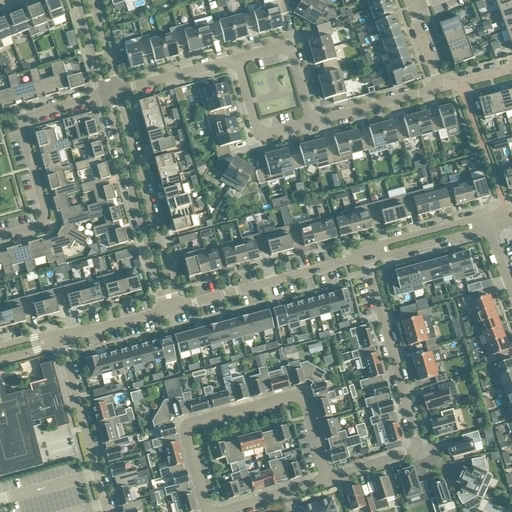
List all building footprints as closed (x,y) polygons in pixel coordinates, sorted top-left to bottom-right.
[(57,0),(50,0),(44,3),(45,6),(40,8),(46,23),(45,24),(48,30),(55,28),(52,21),(64,16),(61,9),(63,8),(60,2),(59,3),(57,0)] [(110,0),(113,6),(124,2),(128,12),(134,10),(132,3),(130,0),(110,0)] [(263,5),(264,9),(270,30),(282,27),(279,16),(285,14),(281,0),(263,5)] [(281,0),(285,14),(291,12),(287,0),(284,0),(282,1),(281,0)] [(304,19),(314,1),(313,0),(300,0),(293,13),(304,19)] [(388,2),(387,0),(366,0),(370,9),(388,2)] [(511,5),(511,0),(495,0),(496,0),(500,10),(511,5)] [(325,7),(314,1),(304,19),(314,25),(325,7)] [(392,13),(388,2),(370,9),(373,20),(392,13)] [(46,23),(40,8),(39,5),(35,6),(26,9),(28,13),(22,15),(28,30),(27,30),(30,37),(39,34),(36,27),(45,24),(46,23)] [(511,17),(511,5),(500,10),(503,20),(511,17)] [(270,30),(264,9),(247,14),(251,27),(257,26),(259,33),(270,30)] [(28,30),(22,15),(21,11),(8,16),(10,20),(5,22),(4,22),(10,37),(27,30),(28,30)] [(245,29),(251,27),(247,14),(230,19),(236,40),(247,37),(245,29)] [(374,23),(378,33),(397,26),(393,16),(374,23)] [(440,24),(444,34),(463,27),(460,17),(450,20),(449,20),(449,21),(440,24)] [(507,30),(511,28),(511,17),(503,20),(507,30)] [(10,37),(4,22),(5,22),(3,18),(0,19),(0,48),(3,48),(1,41),(10,37)] [(236,40),(230,19),(213,23),(216,37),(222,35),(224,43),(236,40)] [(210,38),(216,37),(213,23),(195,28),(201,49),(212,46),(210,38)] [(316,27),(318,33),(331,29),(329,23),(316,27)] [(201,49),(195,28),(189,30),(188,24),(176,27),(181,46),(187,44),(189,52),(201,49)] [(401,37),(397,26),(378,33),(382,43),(401,37)] [(176,48),(181,46),(176,27),(169,29),(170,35),(161,37),(167,58),(178,55),(176,48)] [(467,38),(463,27),(444,34),(445,38),(445,39),(446,38),(448,45),(467,38)] [(308,42),(311,53),(332,48),(329,37),(333,36),(331,29),(318,33),(319,39),(308,42)] [(167,58),(161,37),(149,40),(148,36),(142,37),(146,55),(152,54),(154,62),(167,58)] [(141,57),(146,55),(142,37),(135,39),(137,44),(124,47),(127,57),(126,58),(128,66),(129,66),(130,68),(143,65),(141,57)] [(404,47),(401,37),(382,43),(386,54),(404,47)] [(75,38),(67,40),(69,47),(77,45),(75,38)] [(471,48),(467,38),(448,45),(450,51),(450,52),(452,55),(471,48)] [(408,57),(406,52),(404,47),(386,54),(390,64),(408,57)] [(337,65),(332,48),(311,53),(314,65),(322,63),(324,69),(337,65)] [(338,50),(340,58),(346,57),(344,48),(338,50)] [(475,58),(471,48),(452,55),(455,65),(465,62),(465,63),(465,62),(475,58)] [(412,66),(408,57),(390,64),(393,73),(412,66)] [(50,65),(53,77),(54,76),(58,90),(69,87),(69,90),(83,86),(80,74),(67,78),(62,61),(50,65)] [(342,82),(337,65),(324,69),(325,74),(318,77),(321,88),(342,82)] [(412,66),(393,73),(388,75),(392,88),(396,87),(417,79),(412,66)] [(58,90),(54,76),(53,77),(41,80),(37,68),(29,71),(32,83),(32,82),(36,96),(37,96),(44,94),(45,97),(59,93),(58,90)] [(36,96),(32,82),(32,83),(19,86),(16,74),(7,77),(11,89),(11,88),(15,102),(23,100),(23,103),(37,99),(37,96),(36,96)] [(380,79),(376,80),(371,82),(373,87),(373,88),(382,84),(380,79)] [(347,100),(342,82),(321,88),(324,100),(332,97),(334,104),(347,100)] [(203,90),(206,101),(227,95),(224,84),(203,90)] [(11,88),(11,89),(0,91),(0,106),(1,106),(2,109),(16,105),(15,102),(11,88)] [(174,90),(175,95),(178,103),(184,101),(181,88),(174,90)] [(511,111),(511,93),(511,90),(501,93),(506,113),(511,111)] [(506,113),(501,93),(490,96),(496,116),(506,113)] [(231,107),(227,95),(206,101),(211,118),(211,119),(225,115),(223,109),(231,107)] [(496,116),(490,96),(479,99),(485,121),(496,118),(496,116)] [(156,97),(140,102),(141,107),(139,107),(141,114),(160,108),(156,97)] [(451,108),(451,105),(438,109),(440,117),(434,118),(438,131),(440,140),(447,138),(444,130),(456,126),(454,116),(456,116),(453,107),(451,108)] [(146,123),(162,118),(160,108),(141,114),(143,119),(144,118),(146,123)] [(75,126),(78,139),(94,135),(97,135),(93,121),(90,121),(88,114),(91,113),(91,112),(62,120),(64,129),(75,126)] [(438,131),(434,118),(428,120),(426,112),(414,115),(420,136),(438,131)] [(226,121),(225,115),(211,119),(211,118),(207,119),(212,137),(237,130),(234,119),(226,121)] [(420,136),(414,115),(403,118),(405,126),(399,127),(403,141),(420,136)] [(165,129),(162,118),(146,123),(147,128),(145,128),(147,134),(165,129)] [(403,141),(399,127),(393,129),(391,121),(380,124),(386,145),(403,141)] [(386,145),(380,124),(368,128),(370,135),(365,137),(368,150),(369,155),(387,150),(386,145)] [(53,129),(47,130),(35,134),(39,148),(41,147),(44,155),(58,151),(70,148),(67,139),(57,142),(53,129)] [(168,139),(165,129),(147,134),(148,140),(150,139),(151,143),(168,139)] [(240,142),(237,130),(212,137),(211,137),(216,155),(229,151),(228,145),(240,142)] [(368,150),(365,137),(359,138),(357,131),(345,134),(351,155),(368,150)] [(351,155),(345,134),(333,137),(336,145),(330,146),(335,164),(352,159),(351,155)] [(96,143),(94,135),(78,139),(71,141),(74,150),(84,147),(88,160),(100,157),(103,156),(99,142),(96,143)] [(168,139),(151,143),(150,144),(151,150),(153,150),(155,155),(176,149),(173,137),(168,139)] [(335,164),(330,146),(324,148),(322,140),(310,143),(316,164),(317,169),(335,164)] [(508,147),(506,141),(494,144),(496,150),(508,147)] [(316,164),(310,143),(299,146),(301,154),(295,156),(299,169),(316,164)] [(299,169),(295,156),(289,157),(287,149),(276,152),(282,174),(299,169)] [(61,164),(58,151),(44,155),(41,155),(45,170),(47,169),(49,176),(50,176),(64,172),(64,173),(71,171),(68,162),(61,164)] [(231,157),(229,151),(216,155),(218,161),(231,157)] [(282,174),(276,152),(264,156),(267,168),(261,170),(265,183),(283,178),(282,174)] [(175,164),(172,154),(156,159),(157,163),(155,164),(157,170),(175,165),(175,164)] [(102,164),(100,157),(88,160),(74,163),(77,172),(90,168),(94,181),(106,178),(109,178),(105,164),(102,164)] [(232,182),(244,164),(233,157),(222,176),(232,182)] [(180,163),(175,164),(175,165),(157,170),(159,176),(160,175),(161,180),(178,175),(179,175),(183,174),(180,163)] [(254,170),(244,164),(232,182),(230,186),(240,193),(254,170)] [(511,188),(511,165),(503,167),(509,189),(511,188)] [(426,169),(418,171),(420,180),(428,178),(426,169)] [(265,183),(261,170),(255,171),(259,185),(265,183)] [(67,185),(64,173),(64,172),(50,176),(49,176),(47,177),(51,191),(53,190),(55,197),(56,198),(66,195),(77,192),(74,183),(67,185)] [(181,185),(179,175),(178,175),(161,180),(163,184),(161,185),(163,191),(181,185)] [(482,177),(471,180),(477,200),(488,197),(482,177)] [(108,186),(106,178),(94,181),(80,185),(83,194),(93,191),(96,204),(112,200),(115,199),(111,185),(108,186)] [(461,183),(461,182),(460,180),(443,184),(444,187),(449,205),(455,204),(455,206),(466,203),(461,183)] [(471,180),(461,182),(461,183),(466,203),(477,200),(471,180)] [(184,195),(181,185),(163,191),(164,196),(166,196),(167,200),(184,195)] [(444,187),(434,190),(439,210),(450,207),(449,205),(444,187)] [(428,213),(423,193),(423,190),(405,194),(410,213),(416,211),(418,216),(428,213)] [(434,190),(423,193),(428,213),(439,210),(434,190)] [(184,195),(167,200),(166,201),(167,207),(169,206),(170,211),(192,205),(189,194),(184,195)] [(405,215),(410,213),(405,194),(389,199),(395,222),(406,219),(405,215)] [(70,208),(66,195),(56,198),(55,197),(53,198),(57,212),(59,211),(62,219),(83,213),(80,205),(70,208)] [(287,197),(271,201),(273,208),(289,204),(287,197)] [(395,222),(389,199),(372,203),(377,222),(383,221),(384,225),(395,222)] [(114,207),(112,200),(96,204),(86,207),(88,211),(89,215),(102,212),(106,224),(106,225),(118,221),(121,221),(117,207),(114,207)] [(371,224),(377,222),(372,203),(355,208),(361,231),(372,228),(371,224)] [(195,216),(192,205),(170,211),(172,215),(170,216),(172,222),(190,217),(195,216)] [(361,231),(355,208),(344,211),(346,217),(351,234),(361,231)] [(90,220),(89,215),(88,211),(83,213),(62,219),(64,227),(61,228),(59,231),(75,240),(74,240),(83,245),(88,237),(76,231),(75,225),(90,220)] [(193,227),(190,217),(172,222),(173,228),(175,227),(176,232),(193,227)] [(346,217),(335,220),(340,237),(351,234),(346,217)] [(325,241),(320,221),(320,220),(319,218),(309,220),(315,244),(325,241)] [(331,218),(320,220),(320,221),(325,241),(336,238),(331,218)] [(315,244),(309,220),(292,225),(297,244),(303,242),(304,247),(315,244)] [(120,229),(118,221),(106,225),(106,224),(92,228),(95,237),(105,234),(109,247),(127,242),(123,228),(120,229)] [(291,245),(297,244),(292,225),(274,230),(275,233),(276,232),(281,253),(292,250),(291,245)] [(74,240),(75,240),(59,231),(57,235),(57,238),(50,240),(56,261),(55,261),(57,266),(66,264),(61,248),(68,247),(70,248),(74,240)] [(205,234),(206,241),(215,239),(214,232),(205,234)] [(281,253),(276,232),(275,233),(259,237),(263,253),(269,251),(270,256),(281,253)] [(257,254),(263,253),(259,237),(259,234),(241,239),(242,242),(242,241),(248,262),(258,259),(257,254)] [(191,241),(189,235),(178,238),(179,244),(191,241)] [(56,261),(50,240),(42,242),(41,239),(27,243),(28,246),(29,246),(32,260),(33,260),(45,256),(47,264),(55,261),(56,261)] [(237,265),(232,244),(231,241),(220,244),(221,247),(226,263),(225,263),(226,268),(237,265)] [(242,241),(242,242),(232,244),(237,265),(248,262),(242,241)] [(32,260),(29,246),(28,246),(21,248),(20,245),(6,249),(7,252),(11,266),(24,262),(27,274),(36,272),(33,260),(32,260)] [(219,265),(225,263),(226,263),(221,247),(205,252),(204,252),(210,272),(221,269),(219,265)] [(130,249),(118,252),(120,260),(132,257),(130,249)] [(210,272),(204,252),(205,252),(204,249),(193,252),(200,275),(210,272)] [(7,252),(0,254),(0,265),(2,265),(6,280),(15,278),(11,266),(7,252)] [(200,275),(193,252),(182,255),(188,278),(200,275)] [(470,252),(459,254),(465,278),(476,275),(470,252)] [(465,278),(459,254),(448,257),(454,279),(454,280),(454,281),(465,278)] [(93,266),(109,261),(107,255),(91,260),(93,266)] [(454,279),(448,257),(438,260),(443,278),(444,282),(445,282),(454,280),(454,279)] [(443,278),(438,260),(428,263),(432,281),(443,278)] [(432,281),(428,263),(417,266),(422,284),(432,281)] [(422,284),(417,266),(407,269),(413,292),(424,289),(422,284)] [(413,292),(407,269),(396,271),(399,282),(392,283),(396,296),(402,295),(413,292)] [(135,270),(124,273),(129,294),(140,291),(135,270)] [(119,296),(113,276),(114,276),(113,273),(96,278),(96,281),(97,281),(101,296),(107,295),(108,299),(119,296)] [(129,294),(124,273),(114,276),(113,276),(119,296),(129,294)] [(92,304),(86,283),(86,281),(75,283),(81,307),(92,304)] [(102,301),(101,296),(97,281),(96,281),(86,283),(92,304),(102,301)] [(467,286),(469,293),(482,289),(480,282),(467,286)] [(81,307),(75,283),(58,288),(63,307),(69,305),(70,310),(81,307)] [(57,308),(63,307),(58,288),(41,292),(47,316),(58,313),(57,308)] [(336,292),(335,292),(340,311),(339,311),(341,316),(352,313),(346,289),(339,291),(336,292)] [(47,316),(41,292),(24,297),(29,316),(35,314),(37,319),(47,316)] [(340,311),(335,292),(334,292),(335,293),(334,293),(331,294),(325,296),(329,313),(339,311),(340,311)] [(472,303),(476,314),(494,307),(495,306),(493,302),(490,296),(476,301),(473,295),(462,298),(465,306),(472,303)] [(329,313),(325,296),(323,296),(320,297),(314,298),(319,316),(329,313)] [(24,317),(29,316),(24,297),(7,302),(9,307),(14,325),(25,322),(24,317)] [(319,316),(314,298),(313,299),(310,299),(310,300),(304,301),(308,319),(319,316)] [(308,319),(304,301),(300,302),(297,303),(293,304),(298,322),(308,319)] [(298,322),(293,304),(287,306),(284,306),(283,307),(288,325),(287,325),(289,330),(300,327),(298,322)] [(455,319),(461,317),(457,304),(451,306),(455,319)] [(9,307),(0,309),(0,314),(3,328),(14,325),(9,307)] [(288,325),(283,307),(281,307),(278,308),(272,310),(277,328),(287,325),(288,325)] [(498,317),(494,307),(476,314),(480,324),(498,317)] [(432,326),(429,315),(430,315),(428,308),(416,312),(418,318),(403,322),(405,328),(404,329),(405,333),(406,333),(406,334),(433,326),(432,326)] [(273,329),(268,311),(262,313),(262,312),(259,313),(257,314),(262,332),(273,329)] [(262,332),(257,314),(256,314),(253,315),(247,316),(252,334),(262,332)] [(252,334),(247,316),(241,318),(241,317),(238,318),(236,319),(241,337),(242,343),(254,340),(252,334)] [(502,328),(498,317),(480,324),(484,334),(502,328)] [(241,337),(236,319),(235,320),(232,320),(232,321),(226,322),(231,340),(241,337)] [(231,340),(226,322),(222,323),(219,324),(216,325),(216,324),(215,324),(220,343),(231,340)] [(220,343),(215,324),(214,325),(211,325),(211,326),(205,327),(210,346),(211,350),(222,348),(220,343)] [(355,337),(359,350),(373,346),(375,346),(370,329),(369,329),(368,327),(367,325),(349,330),(351,338),(355,337)] [(433,326),(406,334),(406,335),(408,339),(410,345),(425,341),(426,348),(438,344),(433,326)] [(210,346),(205,327),(205,328),(199,329),(196,330),(195,331),(200,348),(210,346)] [(506,338),(502,328),(484,334),(487,345),(506,338)] [(200,348),(195,331),(189,332),(186,333),(184,333),(189,351),(200,348)] [(189,351),(184,333),(183,334),(180,334),(180,335),(174,336),(178,354),(189,351)] [(337,343),(343,341),(341,333),(334,335),(337,343)] [(176,361),(170,338),(170,337),(163,339),(160,340),(159,340),(164,358),(163,358),(165,364),(176,361)] [(506,338),(487,345),(491,355),(484,358),(486,365),(498,361),(495,354),(510,349),(508,343),(506,338)] [(164,358),(159,340),(158,341),(157,340),(155,341),(148,343),(153,361),(163,358),(164,358)] [(153,361),(148,343),(145,344),(141,345),(142,345),(138,346),(143,364),(153,361)] [(320,343),(308,346),(311,354),(322,351),(320,343)] [(435,364),(443,362),(438,344),(426,348),(428,354),(413,358),(415,364),(415,365),(416,369),(416,370),(435,364)] [(143,364),(138,346),(132,348),(132,347),(129,348),(128,349),(132,367),(143,364)] [(375,353),(373,346),(359,350),(350,352),(353,360),(358,359),(361,370),(366,368),(379,364),(378,361),(380,361),(377,353),(375,353)] [(132,367),(128,349),(121,350),(118,351),(117,352),(122,369),(132,367)] [(122,369),(117,352),(111,353),(108,354),(107,354),(111,372),(113,378),(124,375),(122,369)] [(111,372),(107,354),(101,356),(100,356),(98,357),(97,357),(97,356),(96,357),(101,375),(111,372)] [(329,366),(337,364),(335,356),(327,358),(329,366)] [(101,375),(96,357),(95,357),(92,357),(92,358),(85,359),(90,378),(101,375)] [(495,366),(499,376),(511,371),(511,359),(495,365),(495,366)] [(31,390),(23,392),(28,412),(32,411),(34,421),(53,416),(56,428),(69,425),(52,362),(40,365),(45,386),(38,388),(37,382),(29,384),(31,390)] [(307,380),(309,381),(317,368),(306,362),(299,364),(300,369),(290,371),(289,372),(293,384),(292,384),(293,386),(305,383),(304,381),(307,380)] [(221,374),(229,372),(227,364),(219,366),(221,374)] [(380,367),(379,364),(366,368),(369,379),(359,382),(361,390),(371,387),(371,386),(384,383),(384,382),(382,376),(384,375),(381,367),(380,367)] [(438,376),(435,364),(416,370),(416,372),(417,375),(418,376),(420,381),(435,377),(437,384),(448,380),(446,374),(438,376)] [(288,385),(292,384),(293,384),(289,372),(290,371),(288,365),(280,368),(280,370),(267,373),(271,390),(272,392),(289,387),(288,385)] [(264,392),(271,390),(267,373),(266,367),(257,369),(259,375),(248,378),(253,397),(265,394),(264,392)] [(327,374),(317,368),(309,381),(311,382),(312,385),(310,386),(313,398),(315,397),(327,393),(324,383),(329,381),(327,374)] [(511,382),(511,371),(499,376),(503,386),(511,382)] [(231,379),(230,376),(222,378),(226,392),(226,391),(229,401),(236,400),(236,401),(248,398),(242,376),(231,379)] [(28,412),(23,392),(5,397),(0,379),(0,471),(36,462),(26,423),(34,421),(32,411),(28,412)] [(389,393),(385,382),(384,382),(384,383),(371,386),(371,387),(374,397),(364,400),(366,408),(370,407),(370,406),(389,401),(387,394),(389,393)] [(428,410),(439,407),(439,409),(448,407),(447,404),(453,403),(449,390),(456,388),(454,382),(438,386),(440,392),(424,397),(426,404),(425,404),(426,409),(427,408),(428,410)] [(511,382),(503,386),(507,396),(511,394),(511,382)] [(229,401),(226,391),(226,392),(213,395),(210,386),(202,388),(205,397),(208,407),(212,406),(212,408),(230,403),(229,401)] [(102,388),(92,391),(93,397),(104,394),(102,388)] [(333,391),(327,393),(315,397),(316,401),(314,402),(319,419),(331,415),(327,402),(336,399),(333,391)] [(205,397),(192,401),(189,392),(181,394),(183,400),(187,413),(191,412),(191,414),(209,409),(208,407),(205,397)] [(99,422),(109,419),(108,419),(115,417),(111,404),(114,403),(112,395),(93,400),(93,401),(94,405),(92,405),(97,423),(99,422)] [(187,413),(183,400),(172,403),(171,398),(164,400),(158,411),(171,419),(172,417),(175,416),(176,418),(187,415),(187,413)] [(391,400),(389,401),(370,406),(370,407),(373,417),(369,418),(371,426),(375,425),(394,419),(392,412),(394,412),(391,400)] [(455,415),(453,409),(441,413),(443,418),(431,422),(435,437),(458,431),(454,416),(455,415)] [(170,420),(171,419),(158,411),(152,421),(154,429),(158,428),(161,438),(174,435),(176,435),(173,423),(171,424),(170,420)] [(117,416),(115,417),(108,419),(109,419),(99,422),(100,426),(98,427),(103,444),(105,443),(104,443),(119,439),(115,426),(120,425),(117,416)] [(327,439),(329,445),(347,440),(347,438),(345,431),(336,433),(332,419),(320,423),(325,440),(327,439)] [(395,423),(394,419),(375,425),(378,432),(380,432),(384,445),(402,440),(397,423),(395,423)] [(274,430),(267,432),(273,453),(274,453),(273,452),(282,450),(280,442),(289,440),(286,425),(274,428),(274,430)] [(273,453),(267,432),(260,434),(260,432),(251,434),(252,436),(249,436),(252,450),(263,447),(265,455),(273,453)] [(481,442),(478,432),(462,436),(464,442),(450,446),(450,448),(449,448),(451,456),(453,455),(453,457),(476,451),(474,444),(481,442)] [(176,442),(174,435),(161,438),(143,443),(145,451),(163,446),(166,457),(179,453),(179,450),(180,450),(178,441),(176,442)] [(361,444),(359,438),(358,435),(357,435),(347,438),(347,440),(329,445),(330,451),(328,451),(332,463),(339,461),(340,464),(345,462),(345,459),(349,458),(346,449),(361,444)] [(252,450),(249,436),(246,437),(246,436),(237,438),(238,440),(231,442),(236,463),(244,461),(242,453),(252,450)] [(127,437),(119,439),(104,443),(105,443),(106,450),(104,451),(108,462),(122,458),(119,447),(130,445),(127,437)] [(236,463),(231,442),(224,444),(223,442),(212,445),(216,460),(225,457),(227,465),(236,463)] [(184,464),(181,456),(180,456),(179,453),(166,457),(169,467),(159,470),(161,478),(171,475),(184,472),(184,471),(182,465),(184,464)] [(276,460),(282,481),(289,478),(289,480),(301,477),(296,462),(287,465),(284,457),(282,458),(276,460)] [(472,460),(473,466),(471,471),(464,468),(462,471),(461,470),(459,475),(488,487),(493,476),(487,474),(488,473),(487,473),(484,457),(472,460)] [(282,481),(276,460),(275,459),(267,462),(270,470),(260,474),(264,488),(275,485),(275,483),(282,481)] [(139,479),(137,470),(126,473),(123,462),(109,466),(109,468),(110,470),(112,478),(114,477),(116,485),(135,480),(139,479)] [(301,464),(305,473),(309,471),(305,462),(301,464)] [(399,473),(407,498),(421,493),(422,497),(429,495),(425,481),(418,483),(414,468),(406,471),(406,469),(401,471),(401,472),(399,473)] [(264,488),(260,474),(249,477),(246,469),(238,471),(239,472),(245,492),(252,490),(253,492),(264,488)] [(186,471),(184,471),(184,472),(171,475),(174,486),(164,488),(166,496),(170,495),(189,490),(187,483),(189,482),(186,471)] [(245,492),(239,472),(230,475),(232,482),(223,485),(228,500),(239,496),(238,494),(245,492)] [(482,499),(488,487),(459,475),(457,479),(458,479),(457,482),(464,486),(462,490),(456,494),(463,504),(476,497),(477,496),(482,499)] [(386,499),(394,497),(388,476),(373,481),(376,493),(371,495),(376,511),(389,506),(386,499)] [(131,501),(128,490),(137,487),(135,480),(116,485),(117,489),(115,489),(115,490),(116,493),(119,506),(131,503),(131,501)] [(451,503),(444,480),(442,481),(442,480),(434,482),(435,483),(433,484),(437,498),(431,500),(435,511),(445,511),(446,511),(444,505),(451,503)] [(367,511),(374,511),(375,511),(370,497),(364,499),(360,485),(352,488),(352,486),(346,488),(347,489),(346,490),(352,511),(366,507),(367,511)] [(190,494),(189,490),(170,495),(172,503),(174,502),(176,511),(192,511),(196,511),(192,494),(190,494)] [(332,498),(322,502),(322,503),(311,507),(311,505),(301,508),(301,511),(336,511),(338,511),(337,507),(335,507),(332,498)] [(136,511),(137,511),(144,509),(142,500),(131,503),(119,506),(121,506),(123,511),(136,511)]
